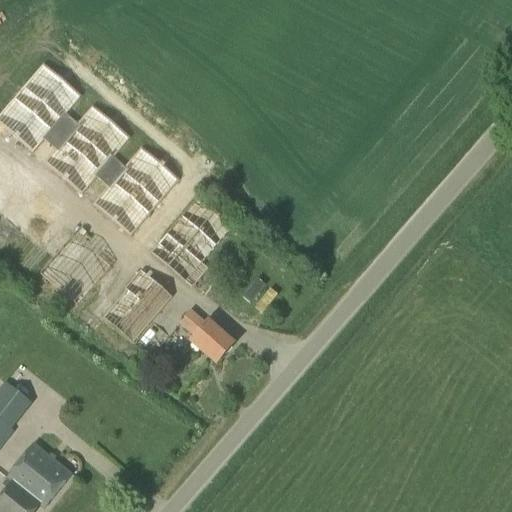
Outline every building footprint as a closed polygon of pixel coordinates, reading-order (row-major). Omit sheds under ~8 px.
[(76,125),(65,115),(79,99),(41,66),(0,115),(0,126),(32,154),(43,141),(55,150),(44,163),(81,195),(96,178),(107,188),(93,205),(130,237),(177,182),(139,150),(124,168),(112,159),(128,140),(91,108),(76,125)] [(78,307),(111,269),(72,236),(39,274),(78,307)] [(194,272),(169,251),(126,303),(151,324),(194,272)] [(206,326),(190,312),(178,326),(194,340),(191,343),(216,365),(232,346),(207,324),(206,326)] [(154,324),(140,344),(152,352),(165,332),(154,324)] [(214,408),(234,410),(237,385),(217,382),(214,408)] [(31,406),(5,385),(0,390),(0,448),(12,432),(10,431),(31,406)] [(7,479),(12,484),(38,504),(45,510),(71,478),(34,447),(7,479)] [(31,511),(38,504),(12,484),(0,498),(0,511),(31,511)]
